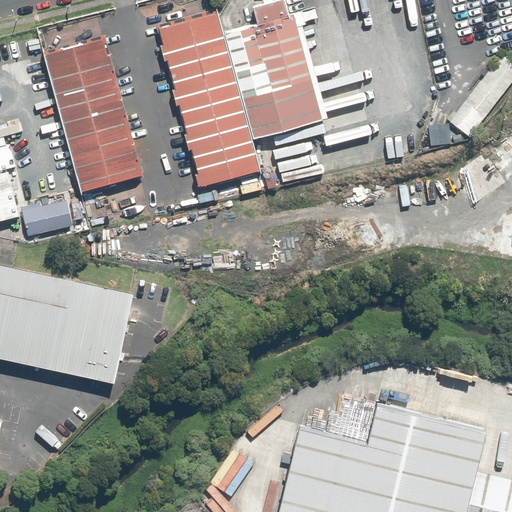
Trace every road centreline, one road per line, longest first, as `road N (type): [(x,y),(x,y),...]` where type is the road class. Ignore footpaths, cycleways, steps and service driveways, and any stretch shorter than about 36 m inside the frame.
road 1 (unknown): [(239,511),(245,464),(263,423),(293,399),(374,376),(439,378),(458,387)]
road 2 (unknown): [(458,387),(497,417),(488,511)]
